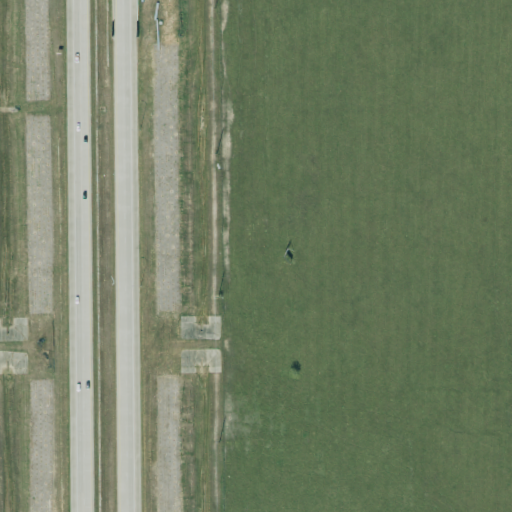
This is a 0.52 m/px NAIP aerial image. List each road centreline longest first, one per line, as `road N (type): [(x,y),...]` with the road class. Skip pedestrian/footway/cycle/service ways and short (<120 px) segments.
road 1 (motorway): [(76,0),(81,511)]
road 2 (motorway): [(126,511),(122,0)]
